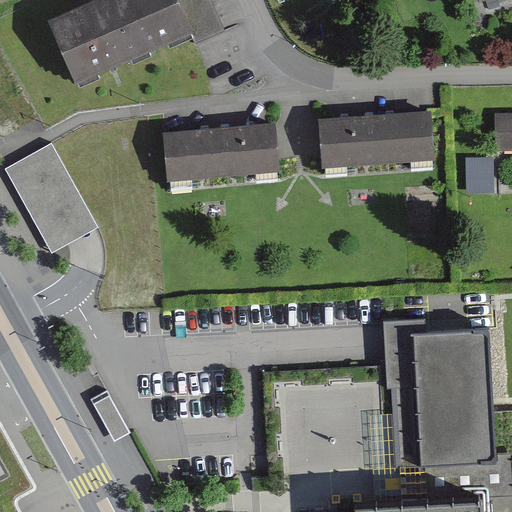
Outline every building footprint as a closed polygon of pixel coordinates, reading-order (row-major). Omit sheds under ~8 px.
[(209,0),(109,0),(54,23),(82,92),(191,48),(198,64),(230,51),(209,0)] [(442,114),(327,123),(331,174),(445,165),(442,114)] [(511,115),(502,115),(505,165),(511,164),(511,115)] [(291,126),(170,135),(173,183),(294,174),(291,126)] [(101,227),(55,142),(7,168),(54,253),(84,236),(101,227)] [(472,149),(473,186),(499,185),(497,148),(472,149)] [(436,324),(396,326),(399,392),(411,391),(411,408),(414,502),(511,496),(511,331),(436,334),(436,324)] [(108,393),(95,401),(119,439),(128,434),(131,432),(108,393)] [(411,408),(378,409),(381,476),(382,503),(414,502),(411,408)] [(17,499),(35,489),(0,425),(0,511),(22,511),(24,511),(17,499)] [(511,511),(511,496),(414,502),(382,503),(370,504),(370,511),(511,511)]
